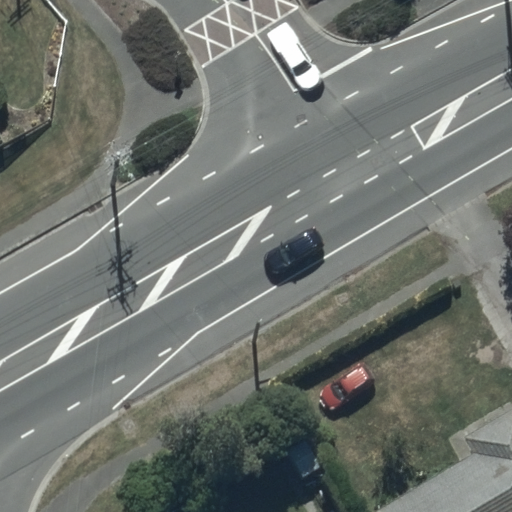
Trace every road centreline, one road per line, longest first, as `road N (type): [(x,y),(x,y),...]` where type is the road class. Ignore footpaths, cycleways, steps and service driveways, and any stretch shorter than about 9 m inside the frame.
road 1 (secondary): [(0,374),(368,163)]
road 2 (residential): [(368,163),(223,0)]
road 3 (secondary): [(368,163),(511,82)]
